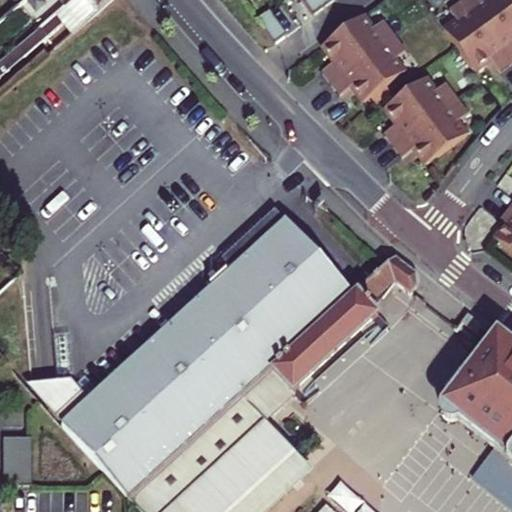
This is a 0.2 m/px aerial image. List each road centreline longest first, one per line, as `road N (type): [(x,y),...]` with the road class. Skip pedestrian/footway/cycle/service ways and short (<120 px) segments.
road 1 (tertiary): [(423,243),(184,0)]
road 2 (residential): [(423,243),(511,128)]
